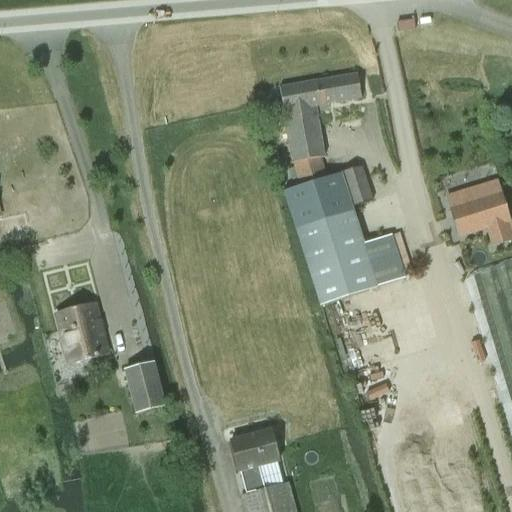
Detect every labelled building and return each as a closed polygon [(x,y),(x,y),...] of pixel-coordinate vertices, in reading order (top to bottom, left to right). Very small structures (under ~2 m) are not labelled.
[(317,82),(321,106),(362,99),(358,75),(317,82)] [(324,159),(315,107),(321,106),(317,82),(279,89),(292,164),(293,163),(299,184),(325,175),(320,160),(324,159)] [(372,202),(361,167),(340,173),(340,174),(351,209),(372,202)] [(320,307),(376,289),(376,288),(363,245),(351,209),(340,174),(283,192),(320,307)] [(502,193),(452,208),(460,234),(489,226),(495,244),(511,239),(506,221),(510,220),(502,193)] [(364,244),(363,245),(376,288),(404,279),(391,236),(364,244)] [(68,365),(108,356),(95,305),(56,315),(68,365)] [(135,414),(164,407),(153,365),(124,372),(135,414)] [(271,431),(230,441),(239,474),(241,473),(247,495),(264,491),(259,469),(278,463),(271,431)] [(247,495),(241,497),(244,511),(295,511),(288,485),(264,491),(247,495)]
